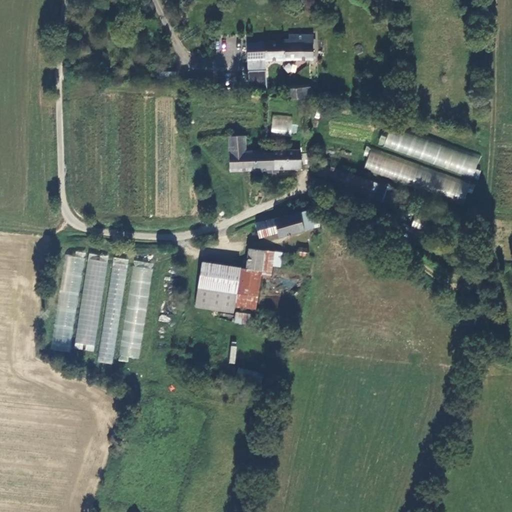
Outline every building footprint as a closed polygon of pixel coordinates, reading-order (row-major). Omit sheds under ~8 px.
[(292,37),(292,39),(287,39),(287,37),(267,38),(267,37),(245,38),(247,66),(269,65),(268,61),(316,60),(316,38),(316,31),(298,30),(298,35),(294,35),(292,37)] [(293,97),(315,97),(315,87),(293,87),(293,97)] [(293,115),(273,113),(270,134),(290,137),(293,115)] [(472,178),(480,155),(391,125),(383,147),(472,178)] [(247,132),(230,134),(233,169),(257,167),(255,149),(248,149),(247,132)] [(474,182),(366,145),(358,168),(466,205),(474,182)] [(305,164),(304,146),(255,149),(257,167),(259,174),(266,173),(266,166),(305,164)] [(363,189),(362,193),(386,202),(391,187),(353,173),(349,184),(363,189)] [(317,225),(317,206),(305,208),(260,221),(264,235),(283,230),(284,234),(317,225)] [(314,256),(316,246),(305,244),(303,254),(314,256)] [(249,268),(264,270),(265,249),(250,248),(249,268)] [(85,258),(65,255),(51,349),(71,352),(85,258)] [(130,260),(115,258),(98,362),(113,365),(130,260)] [(110,262),(88,259),(74,343),(97,346),(110,262)] [(138,359),(153,265),(133,262),(118,355),(138,359)] [(248,306),(261,307),(264,270),(249,268),(204,264),(202,290),(249,293),(248,306)] [(202,310),(242,312),(242,306),(248,306),(249,293),(202,290),(202,310)] [(260,312),(246,312),(246,321),(260,322),(260,312)] [(259,388),(262,374),(238,368),(234,381),(259,388)]
